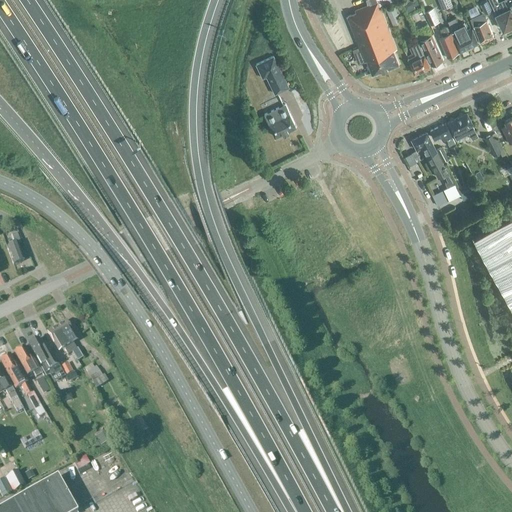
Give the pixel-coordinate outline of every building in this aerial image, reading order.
[(356,13),(347,16),(365,62),(367,61),(372,75),(399,64),(393,51),(396,49),(378,2),(377,2),(376,0),(368,0),(370,5),(355,10),(356,13)] [(438,0),(442,8),(451,5),(449,0),(438,0)] [(489,0),(504,30),(511,26),(511,12),(506,0),(504,0),(499,2),(498,0),(489,0)] [(485,14),(492,11),(487,1),(481,4),(485,14)] [(440,22),(434,8),(425,12),(431,26),(440,22)] [(480,42),(493,36),(486,20),(483,22),(481,16),(472,20),(480,42)] [(455,19),(448,22),(460,52),(478,43),(472,29),(471,30),(470,29),(468,30),(465,23),(458,26),(455,19)] [(447,58),(459,52),(451,33),(449,34),(446,27),(440,29),(443,37),(439,39),(447,58)] [(432,66),(443,60),(435,43),(432,35),(420,41),(423,48),(432,66)] [(416,55),(408,58),(415,74),(430,67),(419,43),(412,46),(416,55)] [(289,88),(273,56),(255,65),(262,79),(266,77),(275,95),(289,88)] [(286,105),(264,116),(275,138),(297,127),(286,105)] [(478,136),(472,124),(466,113),(454,119),(462,134),(463,136),(469,133),(472,140),(478,136)] [(506,125),(501,128),(509,144),(511,142),(511,117),(504,121),(506,125)] [(456,140),(463,136),(462,134),(454,119),(447,123),(456,140)] [(449,146),(455,143),(445,124),(430,131),(434,138),(440,135),(443,141),(446,139),(448,143),(447,144),(449,146)] [(431,142),(426,132),(411,140),(416,150),(422,147),(431,142)] [(494,157),(501,153),(492,135),(484,139),(494,157)] [(431,142),(422,147),(427,157),(436,152),(431,142)] [(456,145),(450,148),(455,157),(461,154),(456,145)] [(442,147),(437,150),(444,163),(449,160),(442,147)] [(455,185),(445,165),(444,166),(438,154),(428,159),(434,171),(438,178),(444,175),(447,182),(445,183),(448,189),(455,185)] [(448,189),(444,191),(449,201),(460,196),(460,194),(455,185),(448,189)] [(463,201),(472,196),(469,190),(460,194),(460,196),(463,201)] [(291,203),(269,213),(279,232),(294,225),(319,275),(340,265),(314,215),(316,214),(313,208),(312,209),(304,194),(290,201),(291,203)] [(511,216),(471,238),(511,314),(511,216)] [(17,234),(11,236),(15,245),(17,244),(21,242),(17,234)] [(13,266),(24,261),(17,244),(15,245),(7,248),(13,266)] [(65,322),(56,327),(72,353),(77,362),(83,359),(77,350),(76,350),(70,340),(75,337),(65,322)] [(56,327),(47,333),(56,348),(61,345),(67,356),(72,353),(56,327)] [(65,377),(65,378),(51,352),(47,354),(44,349),(38,339),(28,345),(46,378),(49,376),(51,379),(51,380),(53,380),(54,381),(55,381),(56,381),(58,381),(59,381),(60,380),(65,377)] [(36,378),(42,375),(39,368),(35,361),(33,362),(24,347),(14,353),(27,376),(33,373),(36,378)] [(15,390),(20,387),(21,386),(27,396),(32,393),(23,377),(24,376),(20,369),(18,370),(10,355),(0,360),(0,362),(8,378),(9,378),(15,390)] [(69,366),(61,370),(65,377),(73,373),(69,366)] [(95,368),(87,374),(93,384),(103,378),(95,368)] [(0,394),(5,392),(8,397),(14,393),(7,379),(4,380),(0,371),(0,394)] [(74,373),(68,377),(70,382),(77,379),(74,373)] [(43,379),(36,382),(39,388),(46,384),(43,379)] [(14,393),(8,397),(17,413),(23,409),(14,393)] [(140,418),(120,431),(128,443),(148,430),(140,418)] [(96,438),(101,446),(114,438),(108,430),(96,438)] [(25,439),(21,441),(25,450),(41,441),(36,432),(31,435),(33,439),(27,442),(25,439)] [(84,458),(73,464),(78,474),(89,467),(84,458)] [(31,471),(25,475),(28,481),(35,478),(31,471)] [(26,487),(18,472),(5,479),(13,493),(26,487)] [(25,511),(76,511),(57,478),(19,499),(25,511)] [(5,479),(0,481),(0,489),(4,498),(13,493),(5,479)] [(0,511),(25,511),(19,499),(0,509),(0,511)]
